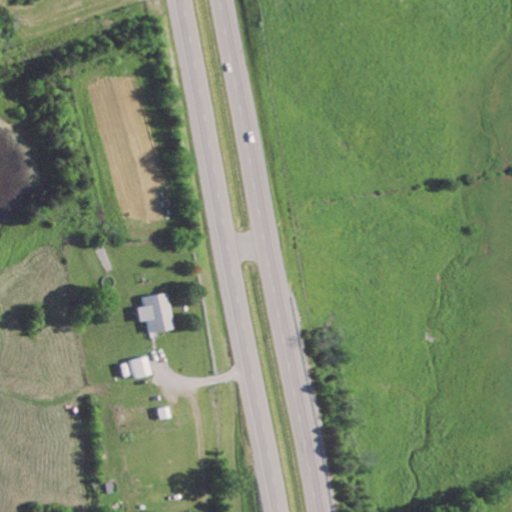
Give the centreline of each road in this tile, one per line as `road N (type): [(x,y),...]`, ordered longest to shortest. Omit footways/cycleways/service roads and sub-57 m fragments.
road 1 (trunk): [(317,511),(220,0)]
road 2 (trunk): [(186,0),(245,365),(278,511)]
